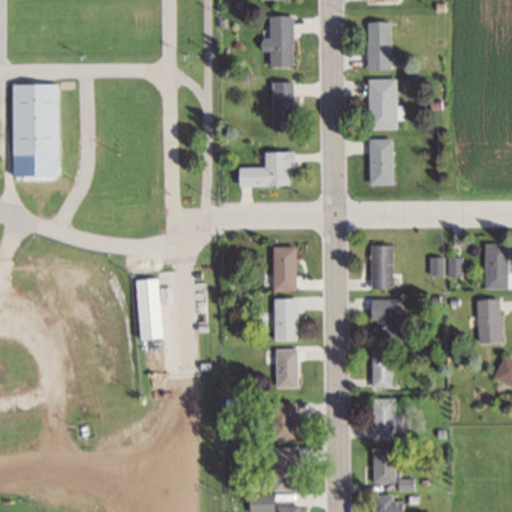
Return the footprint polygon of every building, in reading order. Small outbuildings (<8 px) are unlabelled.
[(266,65),(291,65),(291,15),(268,15),(268,37),(261,37),(261,49),(266,49),(266,65)] [(389,21),(364,21),(364,69),(389,69),(389,21)] [(365,130),(394,130),(394,78),(365,78),(365,130)] [(269,81),(269,131),(293,131),(293,81),(269,81)] [(11,83),(10,154),(58,154),(58,83),(11,83)] [(366,184),(392,184),(392,139),(366,139),(366,184)] [(235,166),(235,185),(291,185),(291,150),(261,150),(261,166),(235,166)] [(482,289),(504,289),(504,242),(482,242),(482,289)] [(368,289),(391,289),(391,244),(368,244),(368,289)] [(294,290),(294,246),(271,246),(270,290),(294,290)] [(136,339),(159,337),(156,277),(132,278),(136,339)] [(271,298),(271,340),(296,340),(296,298),(271,298)] [(368,322),(373,322),(373,339),(400,339),(400,298),(368,298),(368,322)] [(498,298),(475,298),(476,342),(499,342),(498,298)] [(296,348),(273,348),(273,388),(296,388),(296,348)] [(390,349),(370,349),(370,388),(390,388),(390,349)] [(511,387),(511,358),(501,354),(491,379),(511,387)] [(370,398),(370,439),(401,439),(401,414),(392,414),(392,398),(370,398)] [(269,440),(293,440),(293,402),(269,402),(269,440)] [(271,490),(296,490),(296,448),(271,448),(271,490)] [(394,448),(371,448),(371,482),(394,482),(394,448)] [(397,488),(408,488),(408,480),(397,480),(397,488)] [(371,511),(399,511),(399,493),(371,494),(371,511)] [(271,511),(271,494),(246,494),(246,511),(271,511)]
